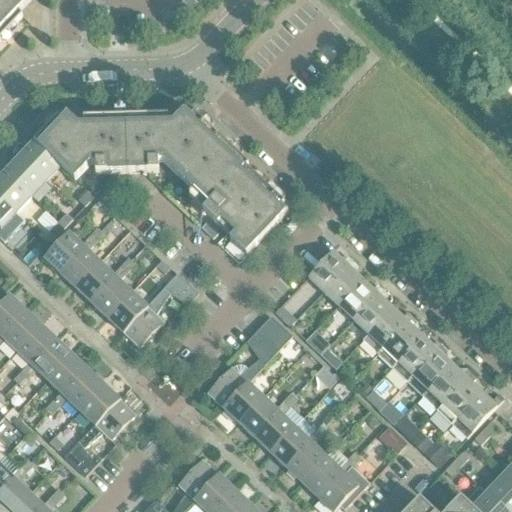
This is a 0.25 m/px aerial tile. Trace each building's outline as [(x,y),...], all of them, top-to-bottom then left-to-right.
[(0,0),(0,43),(0,38),(12,26),(14,28),(22,20),(18,16),(32,2),(30,0),(0,0)] [(41,137),(33,145),(60,170),(74,184),(89,168),(95,168),(95,177),(105,177),(127,177),(148,176),(158,176),(158,166),(163,166),(208,209),(202,215),(217,229),(221,225),(235,238),(229,244),(245,259),(246,259),(287,216),(271,200),(264,194),(267,191),(245,171),(248,168),(240,161),(237,163),(222,149),(225,147),(210,133),(208,135),(184,113),(173,126),(167,126),(167,119),(135,120),(135,123),(125,124),(115,124),(115,120),(83,121),(83,129),(78,129),(65,117),(44,140),(41,137)] [(33,145),(19,160),(46,185),(60,170),(33,145)] [(19,160),(4,176),(31,201),(46,185),(19,160)] [(4,176),(0,180),(0,201),(16,217),(31,201),(4,176)] [(78,204),(85,210),(93,201),(87,195),(78,204)] [(0,201),(0,243),(3,246),(24,224),(16,217),(0,201)] [(44,214),(36,223),(55,241),(64,232),(57,226),(44,214)] [(66,217),(57,226),(64,232),(72,223),(66,217)] [(89,240),(96,246),(104,238),(97,232),(89,240)] [(84,252),(81,249),(68,237),(44,263),(60,278),(84,252)] [(89,240),(81,249),(84,252),(60,278),(75,293),(100,267),(88,255),(96,246),(89,240)] [(323,296),(352,266),(347,261),(343,265),(332,256),(308,282),(323,296)] [(129,261),(121,270),(127,276),(135,268),(129,261)] [(164,278),(170,272),(161,264),(156,270),(164,278)] [(352,266),(323,296),(338,310),(363,284),(353,275),(357,270),(352,266)] [(100,267),(75,293),(91,308),(116,282),(113,279),(100,267)] [(116,282),(91,308),(107,323),(132,296),(119,285),(127,276),(121,270),(113,279),(116,282)] [(177,279),(147,311),(122,337),(139,353),(164,327),(155,319),(170,298),(187,310),(198,299),(177,279)] [(372,293),(363,284),(338,310),(353,324),(382,294),(377,289),(372,293)] [(382,294),(353,324),(367,338),(361,344),(362,344),(392,312),(382,303),(387,298),(382,294)] [(147,311),(132,296),(107,323),(122,337),(147,311)] [(1,341),(25,315),(9,299),(0,309),(0,348),(4,344),(1,341)] [(275,316),(290,330),(295,325),(280,311),(275,316)] [(392,312),(362,344),(377,358),(411,322),(406,317),(402,321),(392,312)] [(41,330),(25,315),(1,341),(4,344),(16,356),(41,330)] [(207,398),(223,414),(292,341),(271,321),(246,347),(259,364),(239,379),(231,371),(207,398)] [(411,322),(377,358),(391,372),(422,340),(412,331),(416,326),(411,322)] [(41,330),(16,356),(29,368),(21,376),(27,382),(35,374),(32,371),(57,345),(41,330)] [(319,358),(326,351),(329,348),(315,334),(305,345),(319,358)] [(422,340),(391,372),(406,386),(441,350),(436,345),(432,349),(422,340)] [(72,359),(57,345),(32,371),(35,374),(48,385),(72,359)] [(446,354),(441,350),(406,386),(421,400),(452,368),(442,359),(446,354)] [(342,366),(326,351),(319,358),(335,373),(342,366)] [(72,359),(48,385),(60,397),(52,405),(59,411),(67,403),(63,400),(88,374),(72,359)] [(461,377),(452,368),(421,400),(436,414),(471,378),(466,373),(461,377)] [(323,371),(315,379),(329,393),(339,382),(335,378),(331,378),(323,371)] [(104,389),(88,374),(63,400),(67,403),(79,415),(104,389)] [(27,382),(21,376),(13,384),(20,390),(27,382)] [(258,377),(223,414),(238,428),(263,401),(273,391),(258,377)] [(471,378),(436,414),(451,428),(481,396),(471,387),(476,383),(471,378)] [(119,403),(104,389),(79,415),(94,429),(119,403)] [(491,405),(481,396),(451,428),(466,443),(501,406),(495,401),(491,405)] [(291,397),(283,405),(290,411),(298,403),(291,397)] [(263,401),(238,428),(254,443),(279,416),(276,413),(263,401)] [(119,403),(94,429),(64,461),(85,481),(96,470),(83,453),(103,438),(111,445),(136,419),(119,403)] [(59,411),(52,405),(45,414),(51,420),(59,411)] [(279,416),(254,443),(270,457),(303,423),(290,411),(283,405),(276,413),(279,416)] [(12,413),(4,421),(10,427),(18,418),(12,413)] [(393,417),(388,423),(394,429),(400,423),(404,419),(403,419),(402,420),(396,415),(393,417)] [(400,423),(394,429),(400,435),(406,441),(409,443),(411,441),(415,436),(418,433),(404,419),(400,423)] [(303,423),(270,457),(286,472),(310,446),(307,443),(315,435),(315,434),(303,423)] [(491,425),(483,434),(489,440),(498,431),(491,425)] [(315,434),(315,435),(321,441),(329,433),(323,427),(315,434)] [(388,432),(379,442),(397,459),(398,458),(401,454),(405,450),(406,449),(395,438),(388,432)] [(489,440),(483,434),(474,444),(480,450),(489,440)] [(310,446),(286,472),(301,487),(326,461),(314,449),(321,441),(315,435),(307,443),(310,446)] [(415,436),(409,443),(423,457),(433,447),(420,435),(417,438),(415,436)] [(49,447),(57,455),(63,449),(55,441),(49,447)] [(435,445),(433,447),(423,457),(439,472),(447,463),(444,460),(447,457),(435,445)] [(346,465),(353,471),(360,462),(354,456),(346,465)] [(453,466),(459,472),(468,463),(462,456),(453,466)] [(326,461),(301,487),(317,502),(342,476),(338,473),(326,461)] [(188,511),(194,506),(219,480),(202,463),(177,490),(186,497),(175,511),(162,511),(154,506),(148,511),(188,511)] [(26,464),(19,472),(25,478),(33,470),(26,464)] [(342,476),(317,502),(327,511),(338,511),(339,511),(340,511),(346,511),(370,487),(353,471),(346,465),(338,473),(342,476)] [(459,472),(453,466),(444,475),(451,481),(459,472)] [(0,469),(0,498),(14,483),(11,480),(0,469)] [(511,469),(501,481),(511,491),(511,469)] [(14,483),(0,498),(0,511),(16,511),(30,498),(18,486),(25,478),(19,472),(11,480),(14,483)] [(219,480),(194,506),(200,511),(217,511),(234,494),(219,480)] [(511,511),(511,491),(501,481),(486,497),(502,511),(511,511)] [(479,490),(465,505),(472,511),(502,511),(486,497),(479,490)] [(50,501),(57,507),(64,499),(58,493),(50,501)] [(246,511),(250,509),(234,494),(217,511),(246,511)] [(30,498),(16,511),(45,511),(42,509),(30,498)] [(472,511),(465,505),(460,500),(448,511),(429,511),(419,502),(409,511),(472,511)] [(50,501),(42,509),(45,511),(52,511),(57,507),(50,501)]
